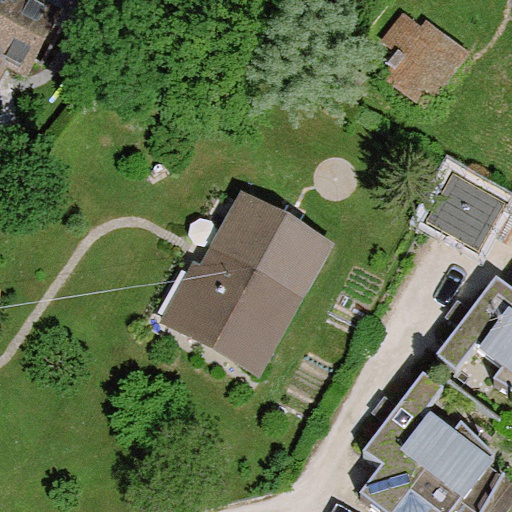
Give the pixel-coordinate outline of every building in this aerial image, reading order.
[(60,27),(7,0),(0,0),(0,88),(5,80),(26,91),(60,27)] [(467,63),(420,30),(382,83),(429,116),(467,63)] [(506,219),(458,192),(435,233),(457,245),(483,260),(506,219)] [(333,257),(242,204),(166,335),(258,387),(333,257)] [(511,301),(499,293),(440,373),(459,387),(483,360),(508,384),(498,397),(511,404),(511,301)] [(447,404),(425,388),(366,467),(386,480),(365,508),(371,511),(409,511),(415,506),(422,511),(492,511),(505,489),(494,482),(502,471),(463,436),(453,452),(426,431),(447,404)]
